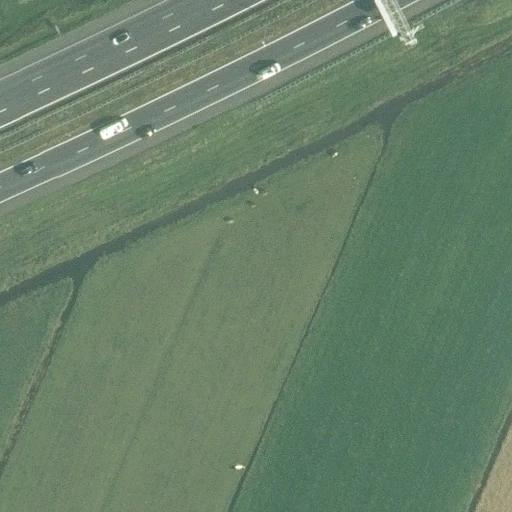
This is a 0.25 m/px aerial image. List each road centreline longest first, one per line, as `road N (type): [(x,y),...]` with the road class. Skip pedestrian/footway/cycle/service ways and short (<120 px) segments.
road 1 (motorway): [(0,187),(386,0)]
road 2 (motorway): [(214,0),(0,103)]
